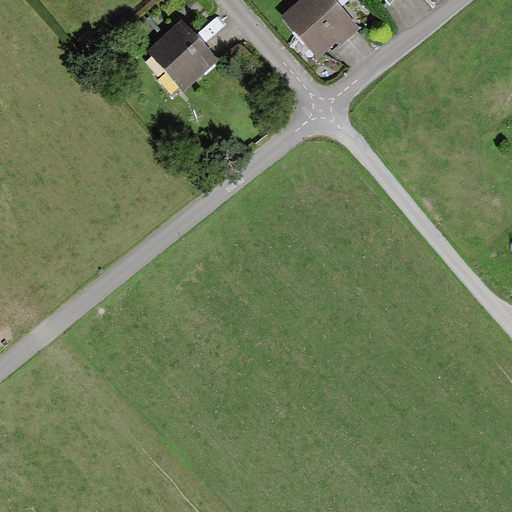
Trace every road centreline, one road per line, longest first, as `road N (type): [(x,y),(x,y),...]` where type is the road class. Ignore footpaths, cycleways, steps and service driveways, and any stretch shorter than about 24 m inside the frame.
road 1 (track): [(0,377),(323,108)]
road 2 (residential): [(228,0),(323,108),(460,0)]
